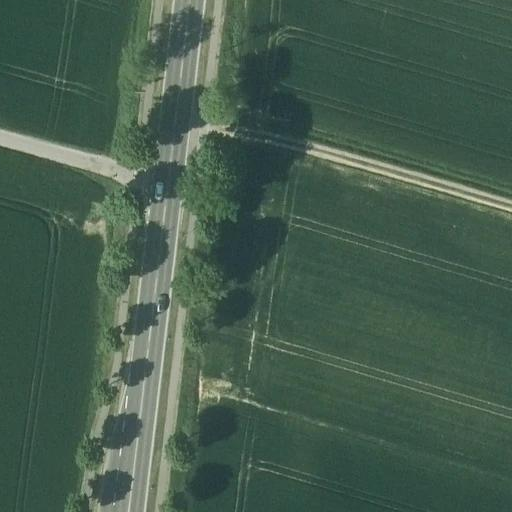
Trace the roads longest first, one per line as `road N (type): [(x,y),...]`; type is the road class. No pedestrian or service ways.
road 1 (track): [(511,208),(277,139),(174,125)]
road 2 (primary): [(128,511),(168,178)]
road 3 (primary): [(168,178),(189,0)]
road 4 (unclassified): [(0,137),(168,178)]
